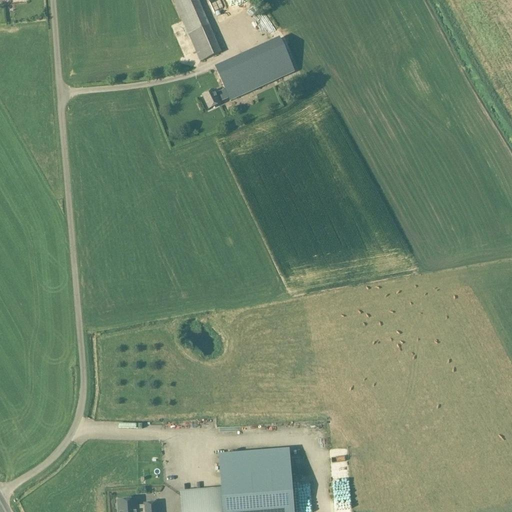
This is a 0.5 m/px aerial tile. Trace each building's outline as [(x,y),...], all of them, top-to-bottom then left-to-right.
[(216,0),(171,0),(200,63),(238,45),(216,0)] [(229,102),(294,73),(281,43),(215,72),(224,91),(228,100),(229,102)] [(224,91),(215,95),(213,92),(202,97),(209,111),(220,105),(219,104),(228,100),(224,91)] [(293,511),(289,461),(219,466),(221,489),(180,493),(181,511),(293,511)] [(143,506),(136,507),(136,500),(118,502),(118,511),(158,511),(158,503),(143,504),(143,506)]
